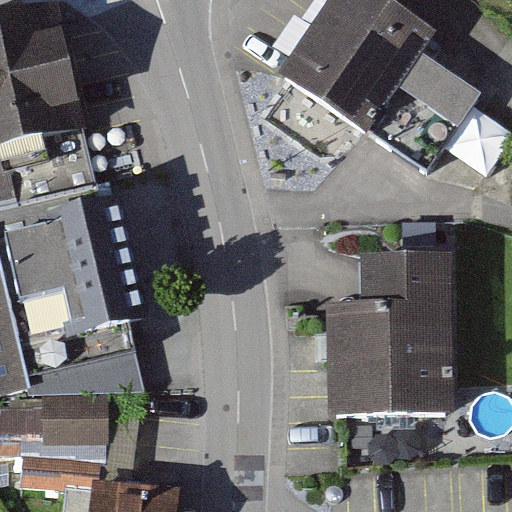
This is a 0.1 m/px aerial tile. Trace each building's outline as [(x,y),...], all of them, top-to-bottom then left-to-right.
[(449,36),(396,0),(335,0),(289,67),(424,160),(447,127),(461,137),(490,96),(435,57),(449,36)] [(58,11),(0,25),(0,157),(94,133),(58,11)] [(0,173),(0,404),(45,396),(0,215),(0,213),(28,209),(20,179),(0,173)] [(157,311),(122,195),(27,216),(57,334),(157,311)] [(455,408),(452,248),(360,250),(361,297),(328,297),(330,410),(455,408)] [(202,511),(204,503),(119,494),(117,511),(202,511)]
